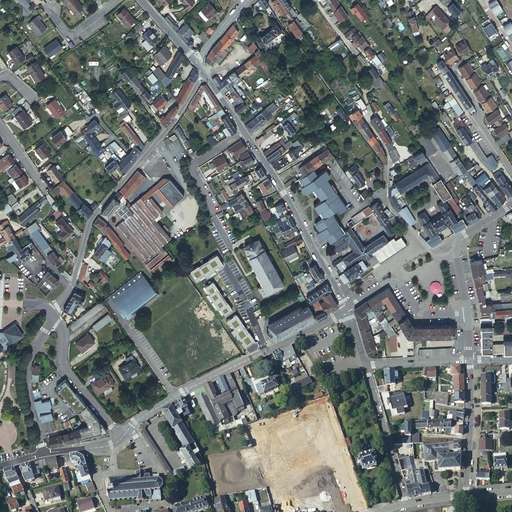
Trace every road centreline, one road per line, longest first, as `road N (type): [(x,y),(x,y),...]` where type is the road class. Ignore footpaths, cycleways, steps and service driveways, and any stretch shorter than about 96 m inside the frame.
road 1 (residential): [(202,74),(171,124),(89,218),(69,288)]
road 2 (unclassified): [(129,427),(200,381),(345,308)]
road 3 (residential): [(345,308),(243,131)]
road 4 (residential): [(243,131),(192,169),(228,246)]
road 5 (residential): [(345,308),(389,279),(424,314),(468,315)]
road 6 (residential): [(52,317),(25,377),(42,455)]
road 7 (residential): [(405,503),(366,365)]
road 8 (residential): [(469,54),(452,65),(511,171)]
road 9 (residential): [(120,437),(64,369),(52,317)]
road 10 (residential): [(469,359),(464,495)]
